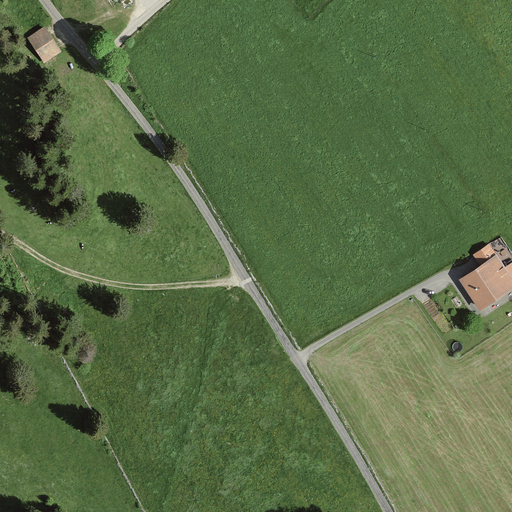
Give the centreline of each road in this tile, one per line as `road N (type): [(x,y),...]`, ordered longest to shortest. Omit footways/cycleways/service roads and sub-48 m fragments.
road 1 (unclassified): [(389,511),(201,206),(46,0)]
road 2 (track): [(247,280),(107,281),(31,250),(0,224)]
